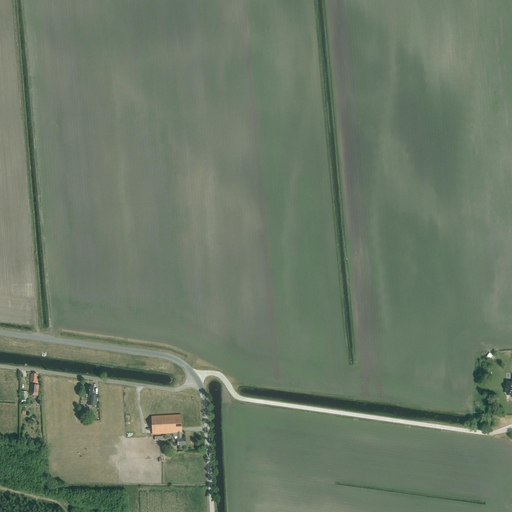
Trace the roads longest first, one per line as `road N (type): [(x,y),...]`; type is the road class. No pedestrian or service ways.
road 1 (track): [(511,428),(496,433),(234,396)]
road 2 (unclassified): [(197,378),(173,357),(0,332)]
road 3 (unclassified): [(197,378),(173,390),(0,366)]
road 4 (unclassified): [(212,511),(197,378)]
